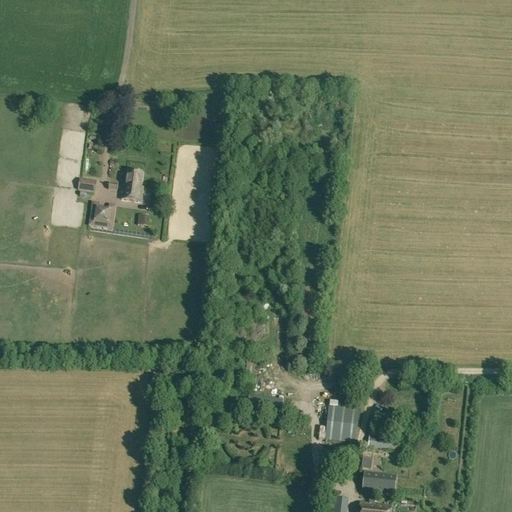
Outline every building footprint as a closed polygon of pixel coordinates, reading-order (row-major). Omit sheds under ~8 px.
[(125,186),(123,185),(121,200),(142,203),(144,188),(142,188),(144,173),(127,171),(125,186)] [(81,181),(80,190),(94,192),(95,184),(81,181)] [(116,192),(117,185),(109,183),(108,190),(116,192)] [(99,204),(93,203),(89,226),(112,229),(115,206),(109,205),(108,210),(98,208),(99,204)] [(282,414),(283,400),(249,396),(248,410),(282,414)] [(326,441),(354,444),(358,412),(330,409),(326,441)] [(181,428),(173,426),(171,437),(179,439),(181,428)] [(368,448),(402,452),(404,438),(369,434),(368,448)] [(371,493),(369,504),(374,505),(375,493),(394,495),(396,477),(365,474),(363,492),(371,493)] [(346,511),(348,500),(334,499),(332,511),(346,511)] [(369,504),(360,503),(359,511),(390,511),(391,507),(374,505),(369,504)]
